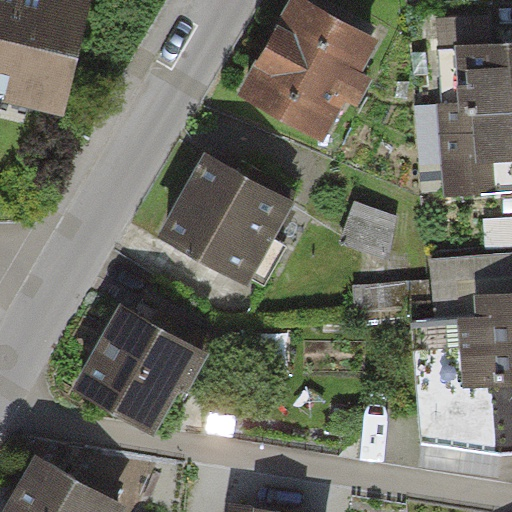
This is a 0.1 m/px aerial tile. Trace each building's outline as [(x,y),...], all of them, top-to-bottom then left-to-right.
[(0,0),(0,102),(67,117),(91,3),(74,0),(0,0)] [(325,141),(377,51),(291,1),(239,91),(325,141)] [(511,186),(511,43),(492,45),(490,17),(440,21),(452,191),(511,186)] [(430,112),(417,113),(423,188),(436,187),(430,112)] [(248,277),(296,191),(254,168),(249,178),(209,156),(167,232),(248,277)] [(395,220),(356,202),(344,237),(390,250),(395,220)] [(511,217),(484,220),(487,250),(511,248),(511,217)] [(500,454),(511,452),(511,257),(438,263),(442,319),(413,322),(422,441),(500,454)] [(429,281),(358,286),(360,309),(430,304),(429,281)] [(184,386),(211,338),(163,312),(156,326),(126,309),(85,383),(151,420),(174,380),(184,386)] [(78,480),(39,458),(8,511),(115,511),(120,505),(112,500),(118,490),(83,471),(78,480)]
